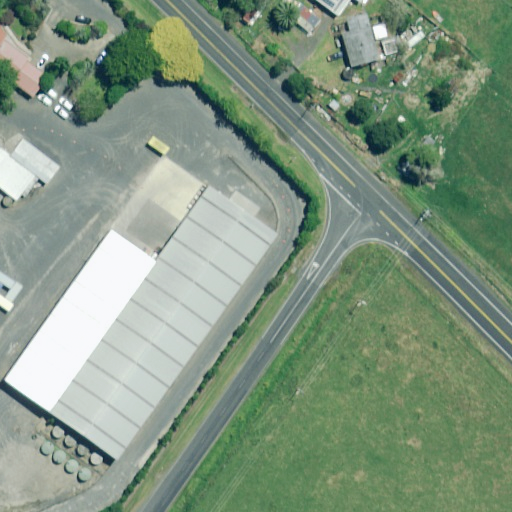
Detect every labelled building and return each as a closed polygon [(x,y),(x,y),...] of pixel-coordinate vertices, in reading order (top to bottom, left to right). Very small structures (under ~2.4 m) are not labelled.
[(311,0),(335,16),(346,0),(311,0)] [(241,17),(248,24),(257,15),(251,8),(241,17)] [(340,21),(352,69),(382,61),(370,13),(340,21)] [(288,35),(274,24),(266,34),(280,45),(288,35)] [(51,69),(0,29),(0,70),(30,95),(51,69)] [(0,146),(0,189),(16,204),(38,178),(0,146)] [(42,406),(106,454),(270,234),(206,187),(150,262),(42,406)] [(147,260),(105,230),(0,376),(0,380),(40,409),(147,260)] [(103,456),(55,421),(47,432),(96,467),(103,456)]
